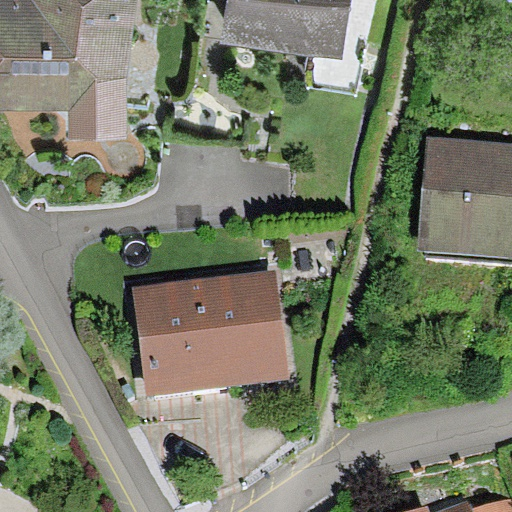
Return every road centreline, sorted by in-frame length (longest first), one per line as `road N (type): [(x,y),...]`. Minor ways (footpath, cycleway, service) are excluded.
road 1 (residential): [(158,511),(0,230)]
road 2 (residential): [(511,413),(401,432),(348,460),(281,511)]
